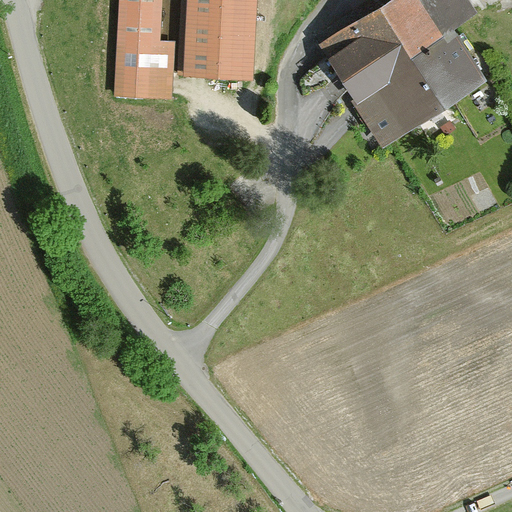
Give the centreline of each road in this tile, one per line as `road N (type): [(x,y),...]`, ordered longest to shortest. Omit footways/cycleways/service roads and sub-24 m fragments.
road 1 (unclassified): [(303,511),(108,268),(47,118),(18,0)]
road 2 (track): [(174,360),(216,323),(277,238),(284,202),(272,153),(283,107),(280,68),(332,0)]
